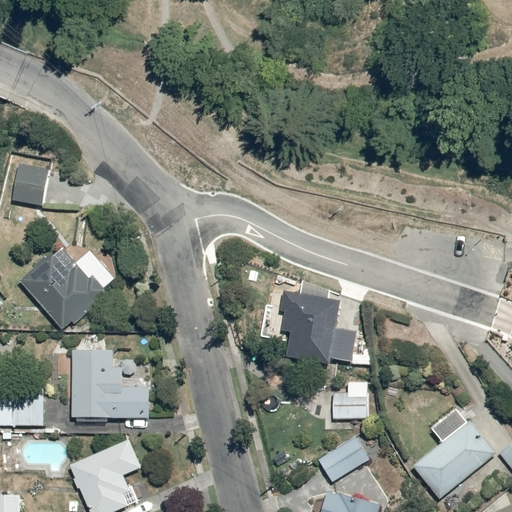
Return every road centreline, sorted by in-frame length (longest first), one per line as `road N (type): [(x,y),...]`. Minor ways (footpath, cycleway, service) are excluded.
road 1 (residential): [(169,222),(192,212),(373,281),(511,278)]
road 2 (residential): [(245,511),(169,222)]
road 3 (track): [(511,166),(293,106),(251,67)]
road 4 (residential): [(0,65),(55,94),(95,129),(140,173),(169,222)]
